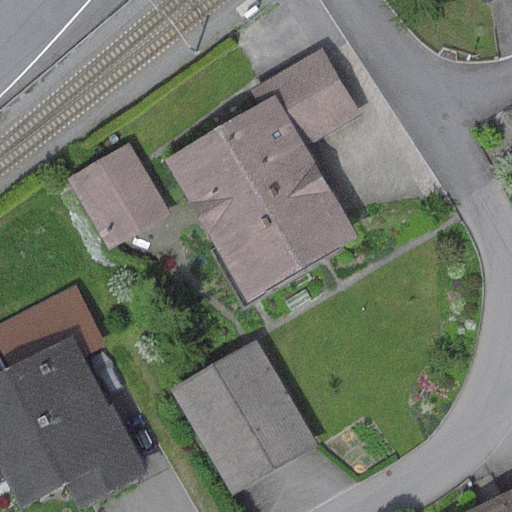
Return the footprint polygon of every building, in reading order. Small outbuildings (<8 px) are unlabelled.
[(263,108),(281,98),(310,148),(365,115),(326,50),(254,93),(263,108)] [(263,108),(172,163),(258,307),(367,243),(310,148),(281,98),(263,108)] [(133,146),(70,181),(111,253),(174,218),(133,146)] [(0,325),(0,344),(14,371),(79,338),(88,356),(108,346),(78,287),(0,325)] [(14,371),(0,378),(0,474),(5,472),(25,511),(27,511),(75,488),(86,511),(150,478),(88,356),(79,338),(14,371)] [(260,344),(176,392),(236,497),(283,470),(322,449),(260,344)] [(511,511),(511,495),(476,511),(511,511)]
